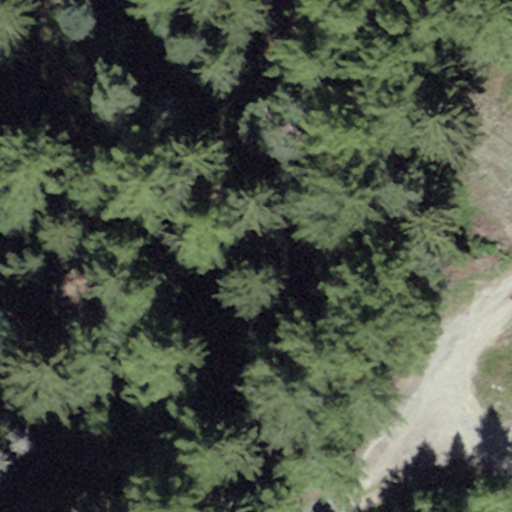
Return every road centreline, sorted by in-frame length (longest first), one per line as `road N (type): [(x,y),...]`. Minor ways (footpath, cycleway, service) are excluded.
road 1 (track): [(443,400),(335,511)]
road 2 (track): [(443,400),(449,372),(483,315),(511,292)]
